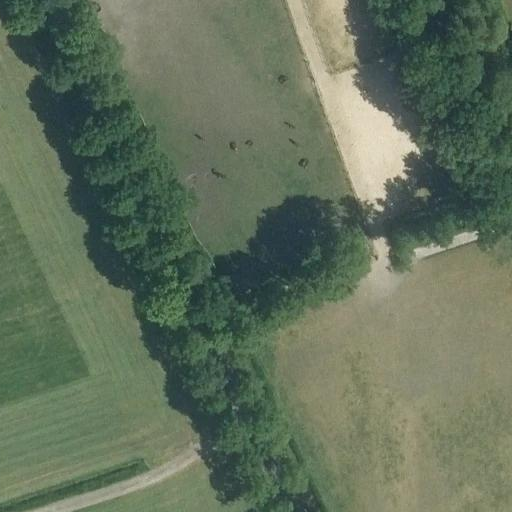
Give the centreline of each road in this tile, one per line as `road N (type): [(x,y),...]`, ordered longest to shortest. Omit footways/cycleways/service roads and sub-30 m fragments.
road 1 (unclassified): [(292,511),(60,0)]
road 2 (track): [(254,427),(162,473),(46,511)]
